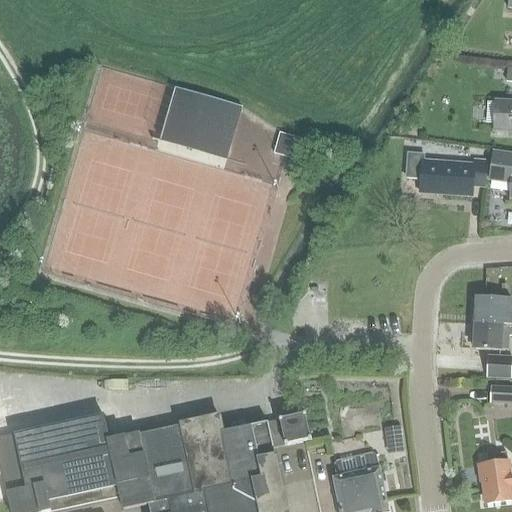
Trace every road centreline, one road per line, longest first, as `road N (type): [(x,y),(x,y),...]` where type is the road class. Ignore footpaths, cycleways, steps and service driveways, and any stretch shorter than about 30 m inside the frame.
road 1 (residential): [(435,511),(420,375),(428,282),(448,258),(511,251)]
road 2 (track): [(240,337),(232,354),(215,361),(0,356)]
road 3 (track): [(0,231),(29,191),(41,138),(29,99),(0,53)]
